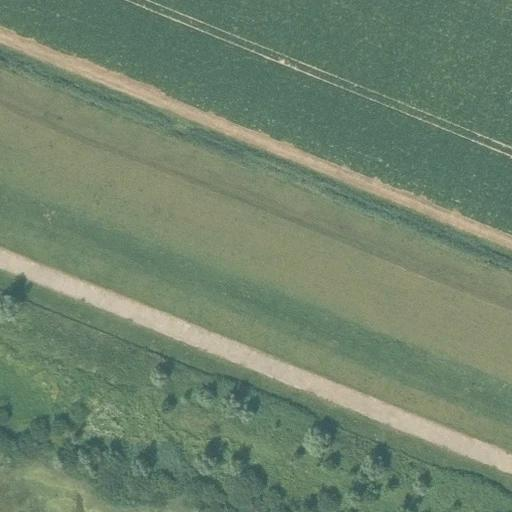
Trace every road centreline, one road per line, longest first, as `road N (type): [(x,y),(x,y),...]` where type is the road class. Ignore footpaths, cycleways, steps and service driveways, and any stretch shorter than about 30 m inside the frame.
road 1 (track): [(0,78),(511,287)]
road 2 (track): [(0,38),(511,247)]
road 3 (track): [(511,419),(0,214)]
road 4 (track): [(0,161),(511,366)]
